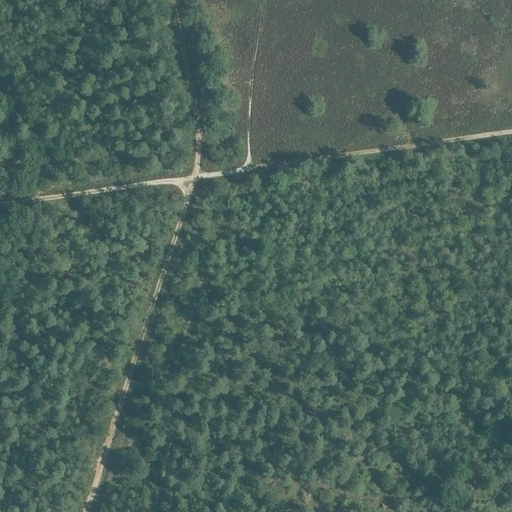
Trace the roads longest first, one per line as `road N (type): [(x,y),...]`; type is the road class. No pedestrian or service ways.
road 1 (track): [(193,177),(85,511)]
road 2 (track): [(245,170),(511,132)]
road 3 (track): [(0,205),(193,177)]
road 4 (track): [(174,0),(197,119),(193,177)]
